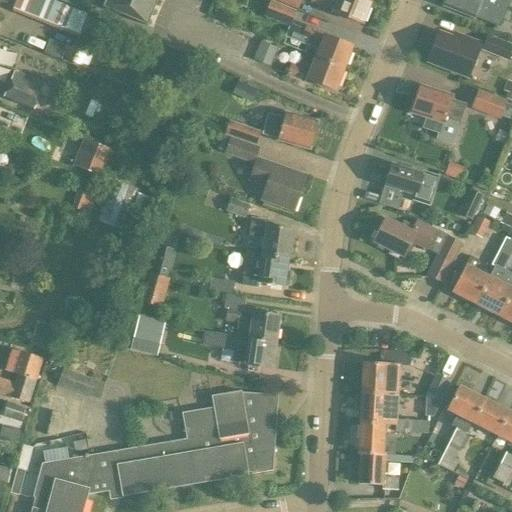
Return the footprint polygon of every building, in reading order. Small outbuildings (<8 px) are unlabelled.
[(77,38),(81,30),(94,35),(100,21),(47,0),(15,0),(11,12),(77,38)] [(105,0),(102,8),(147,27),(158,0),(105,0)] [(272,0),(297,10),(301,0),(272,0)] [(361,25),(370,4),(360,0),(311,0),(310,3),(333,12),(332,14),(361,25)] [(444,0),(442,6),(498,28),(509,0),(444,0)] [(289,28),(296,12),(270,1),(263,17),(289,28)] [(317,53),(315,59),(344,70),(352,48),(325,37),(326,33),(306,26),(301,38),(309,42),(307,47),(317,53)] [(467,78),(480,45),(461,38),(458,44),(433,35),(430,35),(425,49),(426,53),(430,54),(427,63),(467,78)] [(508,63),(511,52),(511,45),(487,36),(481,52),(508,63)] [(62,56),(67,45),(51,39),(47,50),(62,56)] [(270,68),(277,50),(260,43),(253,61),(270,68)] [(170,87),(179,64),(164,59),(155,80),(170,87)] [(335,92),(344,70),(315,59),(312,65),(301,62),(299,67),(291,64),(286,77),(300,83),(304,71),(309,72),(306,81),(335,92)] [(40,95),(45,85),(14,71),(3,98),(34,111),(35,106),(36,107),(41,95),(40,95)] [(255,101),(261,86),(241,78),(235,93),(255,101)] [(511,97),(511,80),(508,80),(503,95),(511,97)] [(449,101),(450,97),(420,88),(411,114),(426,118),(423,129),(439,134),(443,122),(457,127),(464,106),(449,101)] [(471,109),(499,119),(506,101),(477,91),(471,109)] [(262,135),(277,139),(277,140),(309,149),(316,123),(284,115),(283,118),(267,114),(262,135)] [(224,135),(255,146),(260,133),(229,122),(224,135)] [(223,155),(254,165),(259,148),(229,138),(223,155)] [(110,152),(84,142),(75,166),(101,176),(110,152)] [(293,212),(305,177),(257,160),(250,181),(266,187),(261,201),(293,212)] [(449,162),(444,175),(459,181),(464,168),(449,162)] [(426,205),(435,177),(422,173),(421,175),(391,166),(385,187),(415,196),(413,201),(426,205)] [(125,232),(139,192),(111,181),(95,222),(125,232)] [(78,189),(75,206),(89,209),(92,192),(78,189)] [(469,190),(463,206),(476,212),(483,196),(469,190)] [(244,220),(250,206),(230,199),(225,212),(244,220)] [(511,228),(511,217),(505,214),(501,224),(511,228)] [(481,239),(490,223),(477,217),(469,233),(481,239)] [(264,235),(261,255),(288,259),(292,231),(267,227),(268,221),(250,219),(248,233),(264,235)] [(416,221),(411,232),(385,219),(372,243),(403,259),(411,242),(425,249),(434,230),(416,221)] [(435,259),(451,267),(462,244),(446,236),(435,259)] [(502,256),(508,259),(511,251),(511,241),(505,238),(499,250),(504,252),(502,256)] [(149,274),(168,279),(174,251),(155,246),(149,274)] [(504,252),(499,250),(490,267),(494,268),(501,272),(502,270),(508,259),(502,256),(504,252)] [(288,259),(261,255),(246,252),(242,277),(240,287),(258,289),(259,284),(283,288),(288,259)] [(451,293),(475,306),(489,278),(474,271),(479,262),(469,257),(465,266),(451,293)] [(489,278),(475,306),(498,317),(511,290),(511,289),(511,275),(506,272),(502,270),(501,272),(494,268),(489,278)] [(148,274),(140,302),(161,308),(169,280),(148,274)] [(511,289),(511,290),(498,317),(511,324),(511,289)] [(227,307),(246,308),(246,294),(228,294),(227,307)] [(236,334),(276,340),(279,317),(227,310),(225,322),(237,324),(236,334)] [(51,317),(40,353),(53,357),(64,321),(51,317)] [(131,351),(156,357),(161,337),(136,330),(131,351)] [(271,369),(276,340),(236,334),(236,336),(223,334),(221,347),(234,349),(232,364),(271,369)] [(26,399),(37,364),(27,361),(16,396),(26,399)] [(397,397),(398,365),(363,363),(361,394),(397,397)] [(98,402),(105,385),(63,369),(57,387),(98,402)] [(439,400),(448,381),(435,375),(424,399),(439,400)] [(16,396),(19,386),(0,379),(0,396),(11,400),(13,395),(16,396)] [(471,423),(472,424),(484,401),(458,387),(446,411),(456,416),(451,426),(456,429),(450,440),(456,443),(454,446),(460,449),(467,435),(466,435),(471,423)] [(41,465),(32,498),(34,498),(30,511),(81,511),(87,495),(120,490),(121,497),(272,471),(277,396),(241,394),(241,392),(211,397),(213,409),(181,415),(186,440),(41,465)] [(357,410),(360,410),(359,424),(383,426),(395,426),(395,421),(397,397),(361,394),(361,396),(358,395),(354,397),(354,408),(357,410)] [(472,424),(496,436),(508,413),(484,401),(472,424)] [(496,436),(511,444),(511,414),(508,413),(496,436)] [(395,433),(408,434),(409,428),(414,428),(414,422),(395,421),(395,426),(395,433)] [(428,423),(414,422),(414,428),(409,428),(408,434),(427,435),(428,423)] [(394,438),(382,437),(383,426),(359,424),(358,454),(383,456),(383,455),(393,456),(394,438)] [(456,443),(450,440),(449,443),(448,443),(442,454),(455,460),(460,449),(454,446),(456,443)] [(511,457),(505,453),(499,465),(505,468),(503,471),(508,473),(511,465),(511,457)] [(382,478),(383,456),(358,454),(358,455),(360,455),(358,485),(381,487),(381,491),(397,492),(398,479),(382,478)] [(499,465),(492,479),(502,484),(508,473),(503,471),(505,468),(499,465)]
